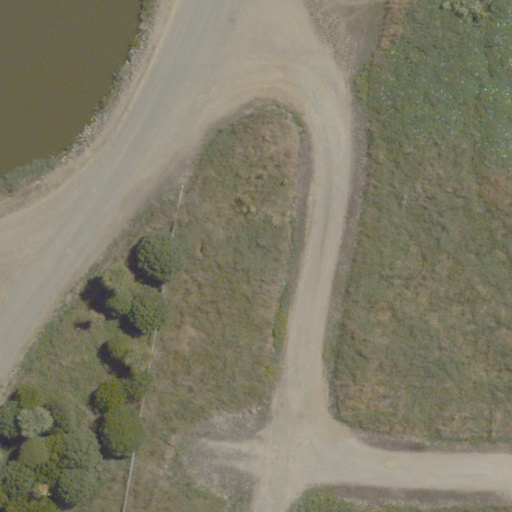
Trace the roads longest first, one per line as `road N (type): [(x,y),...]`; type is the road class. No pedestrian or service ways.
road 1 (track): [(141,139),(220,68),(275,51),(315,64),(334,92),(340,134),(286,454)]
road 2 (track): [(200,0),(141,139),(0,329)]
